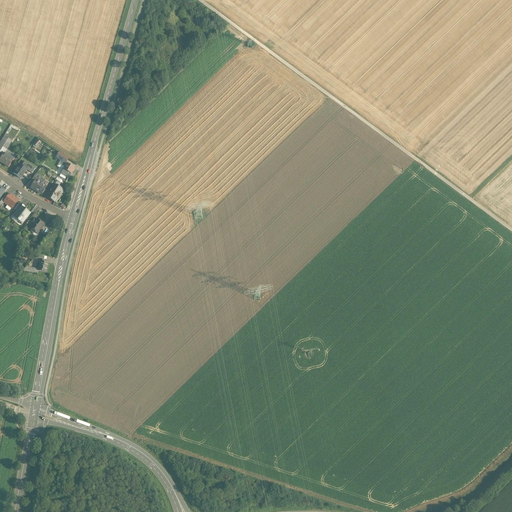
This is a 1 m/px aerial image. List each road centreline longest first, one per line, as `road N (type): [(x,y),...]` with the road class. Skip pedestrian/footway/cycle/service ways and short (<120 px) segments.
road 1 (track): [(511,229),(200,0)]
road 2 (primary): [(73,217),(135,0)]
road 3 (primary): [(34,412),(73,217)]
road 4 (primary): [(178,502),(136,451),(34,412)]
